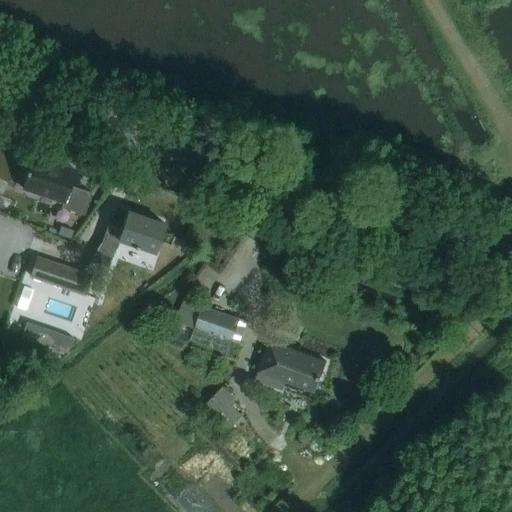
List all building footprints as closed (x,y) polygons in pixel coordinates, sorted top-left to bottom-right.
[(62,207),(84,215),(91,192),(68,185),(73,170),(32,156),(21,190),(63,204),(62,207)] [(154,252),(157,242),(164,223),(128,210),(122,228),(107,223),(101,242),(90,261),(100,265),(116,247),(119,240),(154,252)] [(60,234),(69,240),(75,232),(70,229),(64,229),(60,234)] [(181,251),(184,243),(185,240),(173,236),(169,247),(181,251)] [(189,254),(192,245),(184,243),(181,251),(189,254)] [(36,256),(29,277),(83,295),(90,274),(36,256)] [(174,322),(237,344),(246,326),(240,320),(202,306),(202,307),(183,300),(174,322)] [(28,322),(22,337),(67,352),(72,337),(28,322)] [(270,341),(259,371),(315,392),(326,362),(270,341)] [(206,401),(230,425),(240,415),(228,403),(232,399),(220,387),(206,401)]
